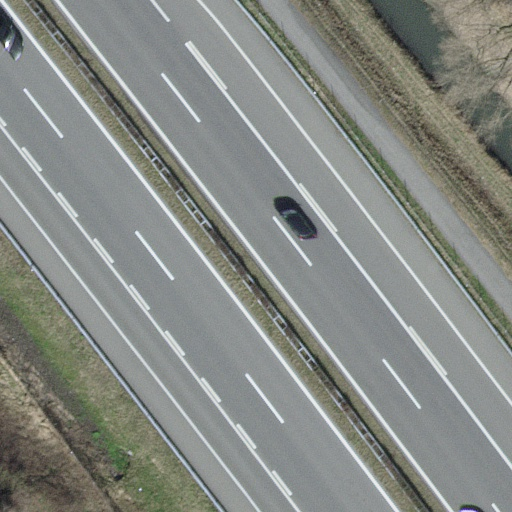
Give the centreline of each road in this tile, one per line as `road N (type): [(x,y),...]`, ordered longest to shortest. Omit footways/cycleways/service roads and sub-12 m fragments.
road 1 (motorway): [(499,511),(106,0)]
road 2 (motorway): [(0,57),(348,511)]
road 3 (unclassified): [(274,0),(511,293)]
